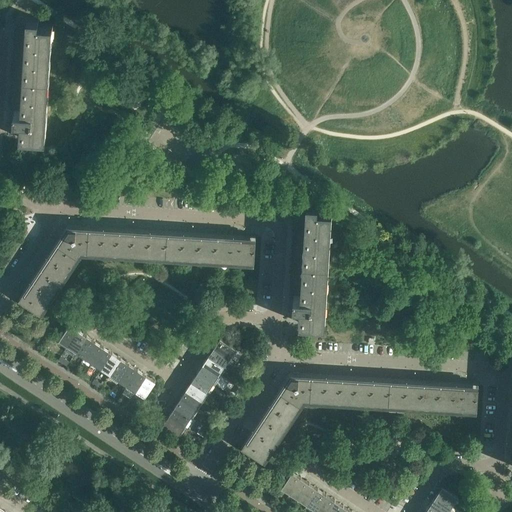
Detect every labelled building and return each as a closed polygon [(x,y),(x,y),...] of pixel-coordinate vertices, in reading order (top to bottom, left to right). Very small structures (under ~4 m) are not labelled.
[(45,138),(52,26),(53,26),(53,24),(38,23),(39,19),(39,18),(27,17),(27,24),(27,29),(26,29),(21,110),(21,119),(20,128),(24,128),(24,136),(20,136),(20,137),(46,139),(46,138),(45,138)] [(21,110),(26,29),(15,28),(9,127),(17,128),(20,128),(21,119),(13,119),(14,110),(21,110)] [(160,109),(153,123),(162,127),(169,113),(160,109)] [(21,119),(21,110),(14,110),(13,119),(21,119)] [(325,323),(332,210),(332,209),(318,208),(318,204),(318,203),(306,202),(306,209),(307,209),(306,214),(301,295),(300,304),(299,313),(300,313),(300,321),(299,321),(299,322),(325,324),(325,323)] [(301,295),(306,214),(294,213),(289,303),(288,314),(289,314),(289,312),(299,313),(300,304),(292,304),(293,295),(301,295)] [(255,261),(256,239),(76,228),(76,225),(72,225),(71,224),(69,227),(66,227),(64,231),(66,233),(26,294),(23,292),(19,298),(40,312),(81,250),(255,261)] [(300,304),(301,295),(293,295),(292,304),(300,304)] [(67,347),(79,329),(70,323),(58,341),(67,347)] [(75,353),(87,335),(79,329),(67,347),(75,353)] [(84,359),(96,341),(87,335),(75,353),(84,359)] [(238,349),(220,337),(214,346),(232,358),(238,349)] [(92,364),(104,346),(96,341),(84,359),(92,364)] [(101,370),(113,352),(104,346),(92,364),(101,370)] [(232,358),(214,346),(209,355),(227,367),(232,358)] [(109,375),(121,358),(113,352),(101,370),(109,375)] [(227,367),(209,355),(203,363),(221,375),(227,367)] [(118,381),(130,363),(121,358),(109,375),(118,381)] [(126,387),(138,369),(130,363),(118,381),(126,387)] [(221,375),(203,363),(197,372),(215,384),(221,375)] [(135,392),(147,374),(138,369),(126,387),(135,392)] [(215,384),(197,372),(192,380),(210,392),(215,384)] [(477,409),(478,386),(299,375),(299,372),(294,372),(292,375),(289,374),(289,375),(286,379),(288,380),(248,441),(246,439),(242,445),(263,459),(303,398),(477,409)] [(144,398),(156,380),(147,374),(135,392),(144,398)] [(210,392),(192,380),(186,389),(204,401),(210,392)] [(204,401),(186,389),(180,397),(198,409),(204,401)] [(198,409),(180,397),(175,406),(193,418),(198,409)] [(193,418),(175,406),(169,414),(185,425),(187,426),(193,418)] [(187,426),(185,425),(169,414),(163,423),(181,435),(187,426)] [(289,495),(301,477),(292,471),(280,489),(289,495)] [(298,500),(310,482),(301,477),(289,495),(298,500)] [(306,506),(318,488),(310,482),(298,500),(306,506)] [(461,497),(443,485),(437,494),(455,506),(461,497)] [(315,511),(327,494),(318,488),(306,506),(315,511)] [(315,511),(326,511),(335,499),(327,494),(315,511)] [(450,511),(455,506),(437,494),(431,502),(445,511),(450,511)] [(338,511),(344,505),(335,499),(326,511),(338,511)] [(445,511),(431,502),(425,511),(427,511),(445,511)]
